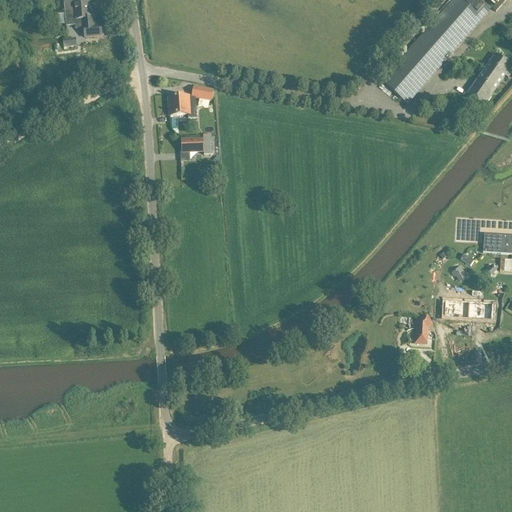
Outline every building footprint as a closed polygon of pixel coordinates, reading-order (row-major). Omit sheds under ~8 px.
[(53,4),(52,0),(13,0),(15,8),(49,5),(53,4)] [(63,0),(66,19),(75,18),(74,9),(89,8),(88,0),(63,0)] [(453,0),(382,82),(408,105),(489,11),(491,8),(496,12),(506,0),(453,0)] [(66,19),(66,26),(75,26),(76,30),(85,29),(85,38),(101,36),(100,26),(95,27),(94,18),(90,19),(89,8),(74,9),(75,18),(66,19)] [(77,46),(76,38),(64,39),(65,47),(77,46)] [(511,65),(496,54),(473,87),(467,95),(484,107),(505,76),(508,78),(511,73),(511,65)] [(192,97),(168,99),(170,117),(188,115),(188,119),(197,118),(196,98),(206,100),(211,101),(213,91),(207,90),(194,88),(192,97)] [(203,140),(182,141),(183,153),(216,152),(216,136),(203,137),(203,140)] [(511,236),(484,235),(483,253),(511,255),(511,236)] [(511,273),(511,260),(502,260),(501,273),(511,273)] [(493,267),(487,272),(491,276),(497,271),(496,270),(498,268),(496,266),(494,268),(493,267)] [(460,268),(453,273),(455,277),(457,275),(460,281),(466,278),(460,268)] [(445,303),(444,319),(491,321),(492,305),(445,303)] [(415,344),(427,345),(428,328),(432,325),(426,315),(416,321),(416,326),(417,326),(417,330),(416,329),(415,344)]
